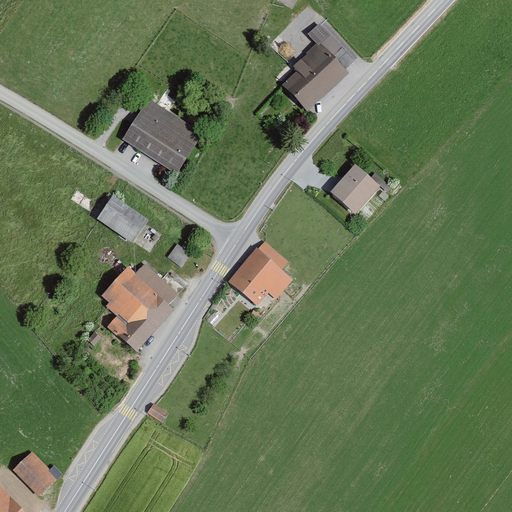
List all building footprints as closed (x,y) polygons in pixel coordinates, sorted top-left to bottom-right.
[(299,72),(286,85),(308,108),(346,71),(321,45),(331,35),(319,22),(307,33),(317,44),(294,67),(299,72)] [(147,99),(123,138),(178,173),(202,134),(147,99)] [(354,165),(332,192),(357,213),(379,186),(354,165)] [(149,221),(111,196),(96,219),(134,243),(149,221)] [(185,265),(190,251),(174,246),(169,259),(185,265)] [(257,248),(227,282),(256,306),(269,291),(276,297),(293,278),(257,248)] [(127,263),(102,295),(110,302),(107,306),(118,315),(109,327),(138,350),(173,308),(170,305),(180,292),(142,262),(135,270),(127,263)] [(153,403),(148,413),(164,421),(169,410),(153,403)] [(51,469),(33,450),(13,470),(40,497),(63,474),(54,465),(51,469)] [(0,511),(24,511),(0,486),(0,511)]
